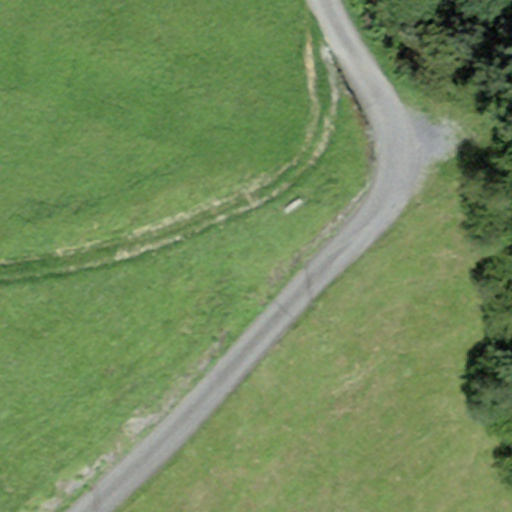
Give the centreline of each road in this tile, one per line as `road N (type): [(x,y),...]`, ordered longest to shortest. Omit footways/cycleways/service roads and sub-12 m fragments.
road 1 (unclassified): [(321,0),(382,107),(393,138),(393,188),(380,213),(88,511)]
road 2 (track): [(0,272),(172,235),(277,186),(305,156),(321,110),(318,0)]
